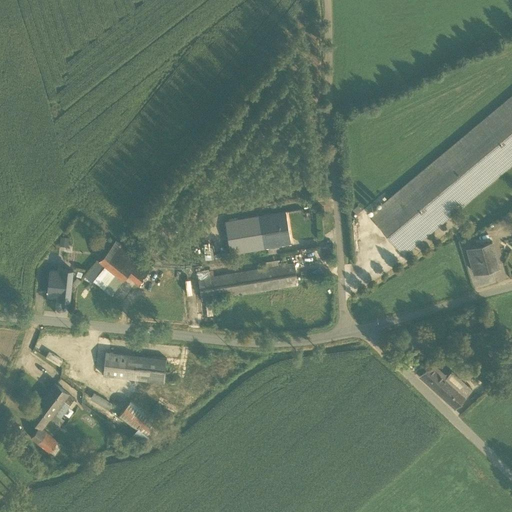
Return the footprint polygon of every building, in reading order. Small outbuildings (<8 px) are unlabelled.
[(400,255),(511,162),(511,95),(367,216),(400,255)] [(292,250),(290,243),(285,212),(224,222),(230,254),(267,248),(268,254),(279,252),(292,250)] [(115,239),(84,276),(91,282),(92,280),(111,295),(127,275),(138,283),(151,267),(115,239)] [(491,241),(466,248),(473,273),(490,269),(499,267),(491,241)] [(297,284),(294,263),(282,265),(282,263),(286,262),(286,259),(280,260),(280,262),(279,263),(279,265),(278,265),(277,261),(279,261),(279,260),(265,262),(265,267),(251,269),(213,275),(212,270),(208,270),(208,269),(197,271),(202,300),(297,284)] [(62,270),(50,269),(47,295),(60,297),(60,299),(69,300),(72,269),(62,268),(62,270)] [(76,277),(71,284),(75,287),(80,280),(76,277)] [(164,382),(166,358),(105,352),(103,376),(164,382)] [(432,363),(419,377),(454,409),(471,390),(451,371),(447,375),(446,374),(445,374),(432,363)] [(484,369),(476,377),(489,389),(496,381),(484,369)] [(71,409),(76,402),(74,400),(74,399),(69,395),(69,394),(54,382),(35,408),(27,419),(42,429),(49,419),(50,419),(51,419),(56,423),(68,407),(71,409)] [(162,425),(130,400),(116,417),(135,431),(131,437),(143,446),(162,425)] [(74,412),(69,408),(64,415),(69,418),(74,412)] [(49,452),(54,455),(62,445),(57,442),(58,441),(38,427),(30,438),(48,453),(49,452)] [(20,431),(12,441),(18,446),(27,436),(20,431)]
